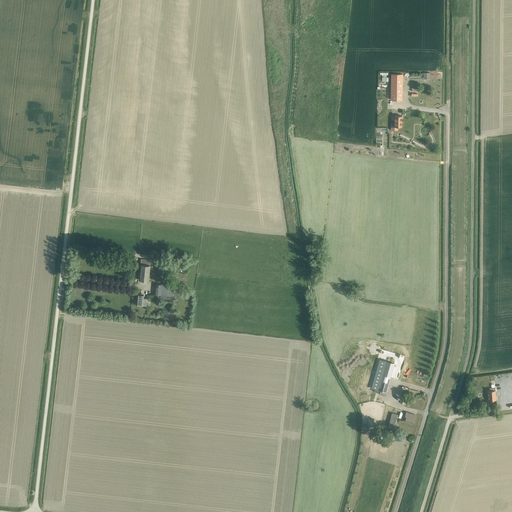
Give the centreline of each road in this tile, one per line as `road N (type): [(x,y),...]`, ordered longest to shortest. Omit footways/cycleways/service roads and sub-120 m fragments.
road 1 (unclassified): [(34,511),(92,0)]
road 2 (track): [(449,418),(471,336),(474,0)]
road 3 (unclassified): [(396,511),(448,333),(447,110)]
